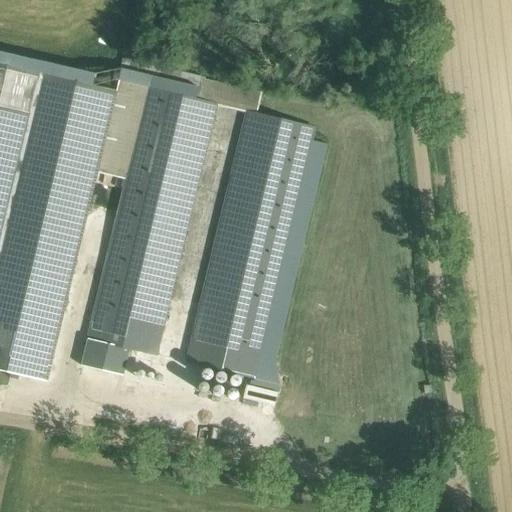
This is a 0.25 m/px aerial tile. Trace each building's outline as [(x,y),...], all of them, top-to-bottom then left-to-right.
[(0,370),(47,381),(116,92),(0,64),(0,370)] [(197,84),(199,76),(174,70),(172,78),(197,84)] [(83,366),(123,375),(129,348),(156,354),(214,104),(147,88),(83,366)] [(188,362),(255,378),(314,128),(247,112),(188,362)] [(274,403),(275,389),(245,386),(243,400),(274,403)]
